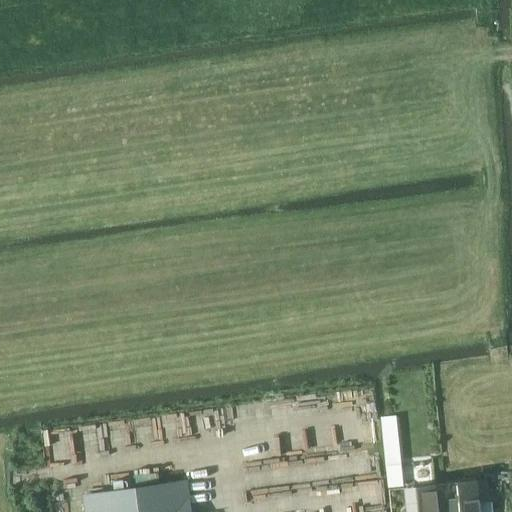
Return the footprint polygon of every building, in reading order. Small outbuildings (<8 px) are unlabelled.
[(388,488),(402,486),(400,460),(385,462),(388,488)] [(481,511),(480,502),(478,483),(478,480),(457,482),(459,511),(481,511)] [(191,511),(188,486),(187,481),(126,489),(82,495),(84,511),(191,511)] [(478,483),(480,502),(490,501),(487,482),(478,483)] [(438,511),(436,485),(415,487),(417,511),(438,511)] [(494,511),(493,501),(490,501),(480,502),(481,511),(494,511)]
